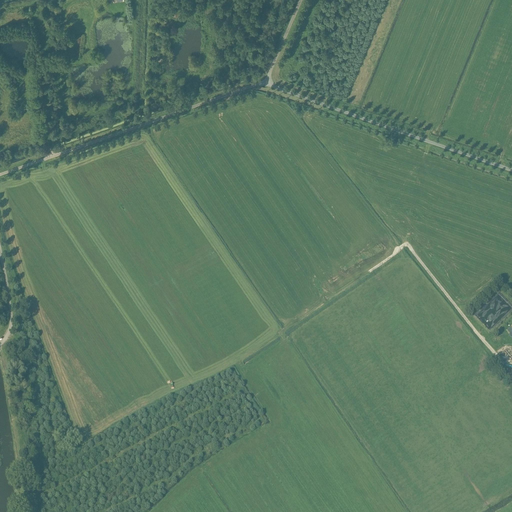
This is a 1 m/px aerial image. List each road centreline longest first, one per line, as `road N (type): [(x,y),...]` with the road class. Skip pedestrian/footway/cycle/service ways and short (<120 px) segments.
road 1 (unclassified): [(0,175),(265,83)]
road 2 (unclassified): [(511,170),(265,83)]
